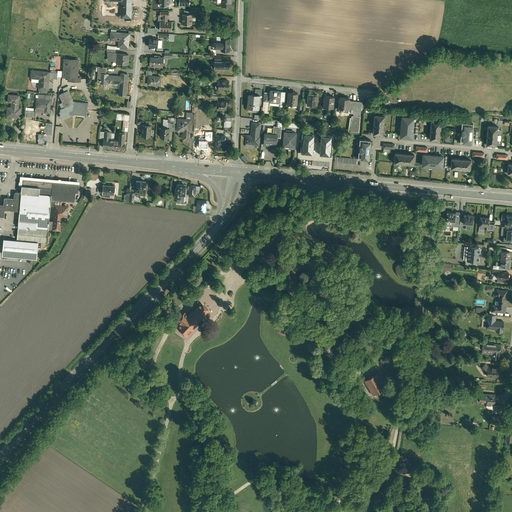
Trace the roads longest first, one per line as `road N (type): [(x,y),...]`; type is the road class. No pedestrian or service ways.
road 1 (secondary): [(218,222),(0,458)]
road 2 (residential): [(372,183),(375,139),(490,149),(486,194)]
road 3 (secondary): [(372,183),(236,170)]
road 4 (secondary): [(128,161),(0,149)]
road 5 (residential): [(128,161),(140,34)]
road 6 (residential): [(239,79),(359,91)]
